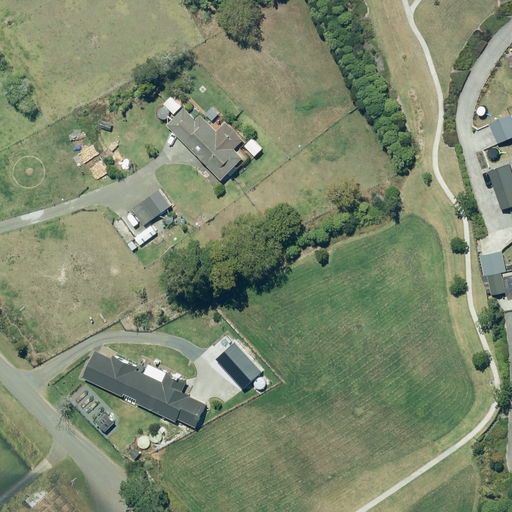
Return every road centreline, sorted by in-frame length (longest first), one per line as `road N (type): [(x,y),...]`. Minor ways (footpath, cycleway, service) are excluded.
road 1 (residential): [(511,31),(462,113),(491,224)]
road 2 (unclassified): [(0,367),(107,486)]
